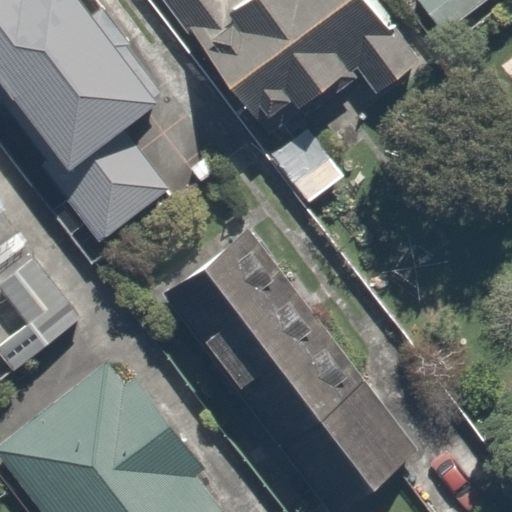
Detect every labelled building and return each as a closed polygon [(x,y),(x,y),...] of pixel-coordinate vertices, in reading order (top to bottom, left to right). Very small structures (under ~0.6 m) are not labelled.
[(42,179),(84,233),(168,167),(120,106),(149,83),(83,0),(0,0),(0,106),(51,171),(42,179)] [(408,63),(360,0),(144,0),(254,144),(344,77),(360,99),(408,63)] [(481,0),(407,0),(437,37),(481,0)] [(329,511),(408,454),(240,224),(136,301),(290,511),(329,511)] [(70,296),(28,240),(0,261),(0,313),(17,336),(70,296)] [(106,368),(0,446),(0,459),(39,511),(218,511),(181,461),(190,454),(134,378),(121,387),(106,368)]
